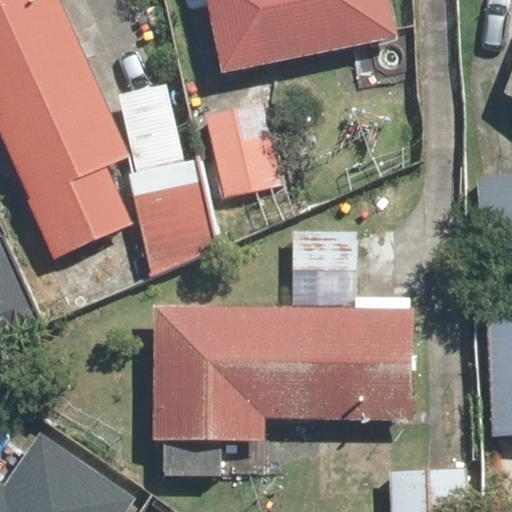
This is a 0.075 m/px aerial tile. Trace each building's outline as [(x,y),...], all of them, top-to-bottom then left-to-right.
[(65,0),(0,0),(0,109),(58,250),(153,211),(65,0)] [(223,0),(239,69),(407,33),(399,0),(223,0)] [(214,117),(224,191),(287,183),(278,109),(214,117)] [(511,242),(511,177),(484,179),(487,244),(511,242)] [(17,221),(0,228),(0,335),(56,312),(17,221)] [(511,297),(494,299),(500,429),(511,428),(511,297)] [(411,318),(169,316),(168,417),(410,420),(411,318)] [(0,478),(0,511),(129,511),(138,499),(44,438),(12,487),(0,478)] [(472,511),(470,471),(399,475),(401,511),(472,511)]
